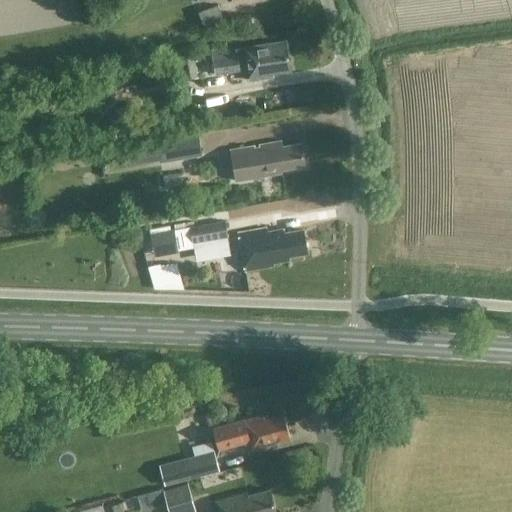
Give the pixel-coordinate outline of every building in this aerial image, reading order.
[(222,19),(217,5),(198,12),(203,26),(222,19)] [(289,70),(284,40),(211,52),(215,74),(239,70),(238,63),(245,62),(248,80),(267,77),(266,74),(289,70)] [(178,57),(182,80),(197,77),(193,55),(178,57)] [(201,156),(197,134),(133,146),(136,160),(147,158),(148,161),(160,159),(161,163),(201,156)] [(281,146),(280,142),(230,151),(234,179),(264,175),(281,172),(281,169),(305,166),(300,143),(281,146)] [(224,219),(189,225),(192,242),(227,236),(225,222),(224,219)] [(150,233),(154,256),(177,252),(173,229),(150,233)] [(265,233),(264,229),(239,233),(245,269),(267,265),(267,262),(288,258),(288,255),(307,251),(303,230),(283,233),(283,230),(265,233)] [(262,418),(262,417),(261,414),(213,426),(219,448),(249,439),(252,450),(265,447),(264,443),(288,437),(281,414),(262,418)] [(219,471),(214,450),(158,464),(164,486),(219,471)] [(162,490),(168,511),(195,511),(187,483),(162,490)] [(214,501),(217,511),(274,511),(269,490),(246,496),(245,493),(214,501)] [(102,507),(103,511),(122,511),(120,502),(102,507)]
